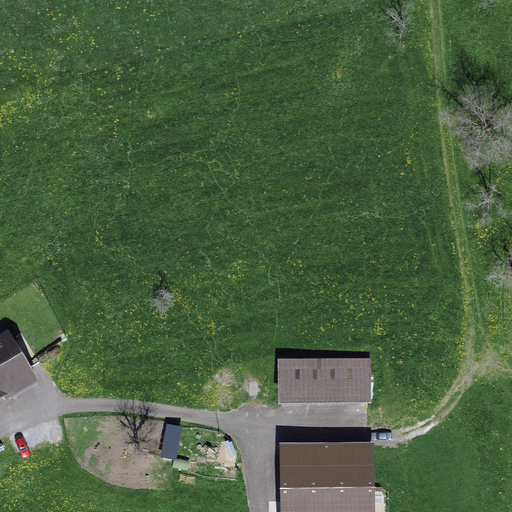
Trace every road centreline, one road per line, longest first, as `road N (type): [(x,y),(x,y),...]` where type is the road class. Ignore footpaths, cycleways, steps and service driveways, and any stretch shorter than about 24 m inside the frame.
road 1 (track): [(0,437),(21,424),(121,407),(368,440)]
road 2 (track): [(480,350),(449,410),(429,426),(368,440)]
